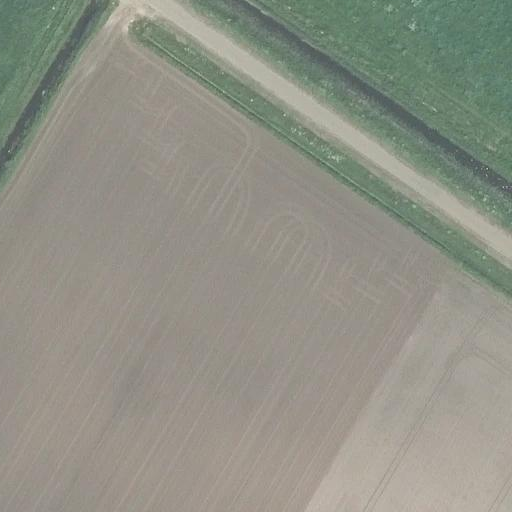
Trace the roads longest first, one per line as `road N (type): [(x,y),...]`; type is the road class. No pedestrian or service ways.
road 1 (unclassified): [(511,251),(151,0)]
road 2 (unknown): [(295,0),(511,142)]
